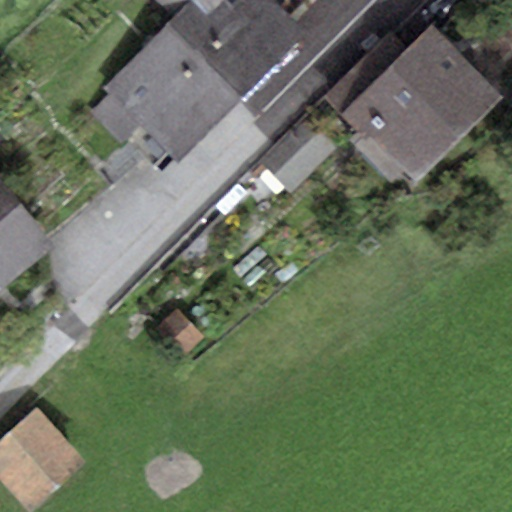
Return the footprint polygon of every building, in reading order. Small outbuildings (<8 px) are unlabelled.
[(151,0),(173,22),(101,90),(107,97),(88,114),(124,152),(143,134),(174,165),(305,42),(264,0),(151,0)] [(503,65),(511,57),(511,19),(484,44),(503,65)] [(416,187),(502,98),(427,27),(406,49),(341,116),(416,187)] [(324,100),(341,116),(406,49),(389,33),(324,100)] [(336,151),(306,119),(259,163),(289,196),(336,151)] [(0,291),(53,251),(0,183),(0,291)] [(177,308),(154,331),(181,359),(204,337),(177,308)] [(30,511),(86,462),(38,408),(0,441),(0,483),(25,511),(30,511)]
